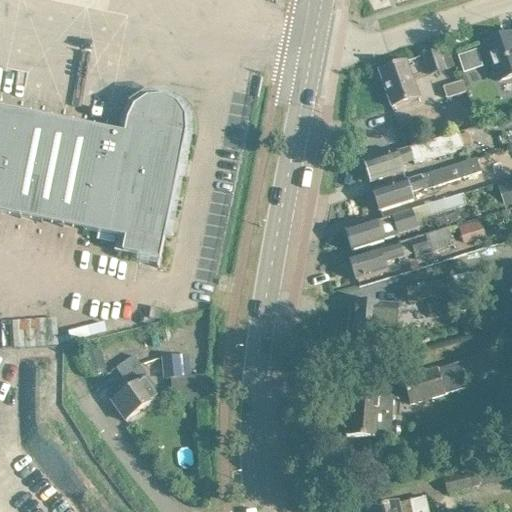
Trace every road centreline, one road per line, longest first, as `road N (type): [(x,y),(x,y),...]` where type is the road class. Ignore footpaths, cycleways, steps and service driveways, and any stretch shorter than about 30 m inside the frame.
road 1 (tertiary): [(257,511),(259,333),(310,51)]
road 2 (unclassified): [(310,51),(368,47),(511,0)]
road 3 (unclassified): [(174,511),(76,388)]
